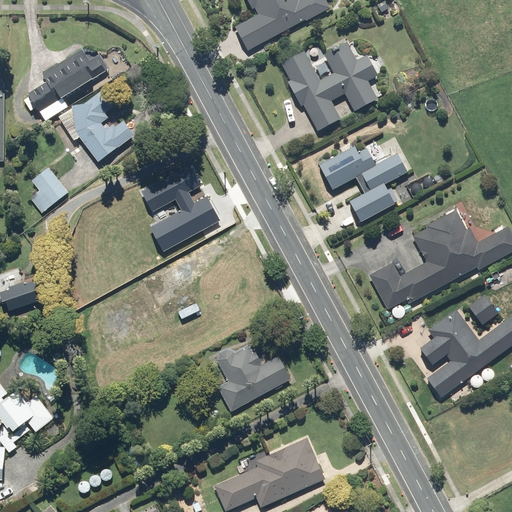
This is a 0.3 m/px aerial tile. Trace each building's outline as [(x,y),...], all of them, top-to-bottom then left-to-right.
[(259,15),(236,28),(249,52),(307,21),(307,22),(331,9),(326,0),(248,0),(254,10),(256,9),(259,15)] [(388,0),(385,0),(378,3),(383,15),(393,11),(388,0)] [(305,53),(283,65),(292,81),(289,83),(303,108),(305,106),(320,133),(342,120),(332,102),(346,95),(357,114),(380,101),(369,82),(380,77),(369,56),(358,62),(348,43),(325,56),(335,74),(321,82),(305,53)] [(48,82),(29,94),(31,97),(25,100),(32,111),(38,108),(46,122),(70,108),(64,98),(110,71),(101,55),(91,61),(84,50),(44,74),(48,82)] [(100,163),(136,136),(125,121),(117,127),(107,114),(115,108),(103,92),(86,104),(74,106),(74,108),(60,117),(75,141),(77,139),(79,140),(80,139),(81,137),(100,163)] [(430,99),(426,107),(436,114),(441,105),(430,99)] [(369,149),(360,154),(356,147),(321,167),(334,191),(358,178),(366,195),(351,203),(362,223),(397,205),(386,186),(409,174),(399,155),(377,167),(369,149)] [(151,227),(162,250),(221,220),(208,196),(194,203),(189,194),(199,189),(188,166),(141,190),(151,211),(175,199),(181,212),(151,227)] [(70,193),(50,168),(33,181),(41,191),(31,198),(43,214),(70,193)] [(432,175),(411,187),(417,197),(438,186),(432,175)] [(394,264),(370,276),(389,311),(408,301),(410,305),(478,268),(480,271),(511,254),(511,231),(510,227),(479,244),(471,229),(468,231),(458,211),(427,227),(428,229),(414,237),(428,263),(401,277),(394,264)] [(7,302),(11,311),(45,300),(38,280),(26,284),(24,277),(13,280),(15,285),(9,287),(10,290),(1,293),(4,303),(7,302)] [(470,308),(484,326),(500,314),(486,296),(470,308)] [(428,379),(442,399),(511,347),(511,317),(480,341),(457,311),(429,331),(436,339),(421,350),(433,366),(448,356),(452,362),(428,379)] [(229,381),(218,387),(232,412),(293,379),(280,356),(262,366),(261,364),(263,363),(257,352),(255,353),(250,344),(236,352),(235,350),(228,348),(220,352),(218,360),(229,381)] [(489,366),(468,381),(477,393),(498,378),(489,366)] [(0,426),(5,423),(8,426),(3,426),(1,441),(10,453),(18,447),(15,443),(31,430),(26,425),(21,429),(11,438),(10,437),(11,427),(15,432),(29,421),(37,433),(55,418),(37,396),(28,403),(23,397),(22,397),(18,391),(5,400),(3,398),(9,393),(0,380),(0,426)] [(259,467),(216,486),(227,511),(258,498),(262,508),(326,479),(308,438),(256,461),(259,467)] [(77,483),(83,494),(116,478),(110,466),(77,483)]
